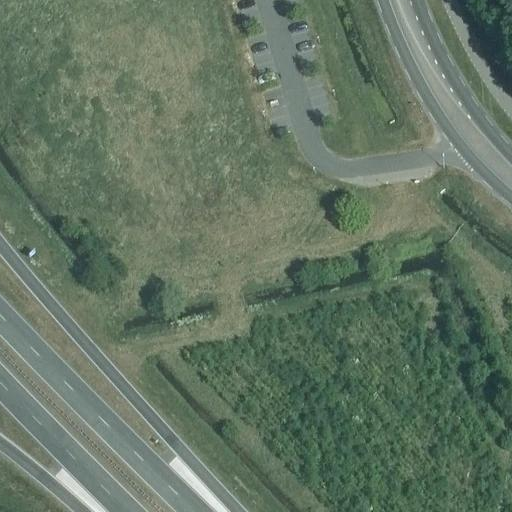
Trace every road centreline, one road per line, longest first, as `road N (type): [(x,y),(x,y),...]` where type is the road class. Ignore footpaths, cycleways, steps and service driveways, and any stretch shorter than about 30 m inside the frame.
road 1 (trunk): [(230,511),(0,244)]
road 2 (trunk): [(194,511),(0,315)]
road 3 (tertiary): [(382,0),(417,82),(462,149),(511,200)]
road 4 (tertiary): [(511,158),(457,94),(414,0)]
road 5 (trunk): [(0,383),(127,511)]
